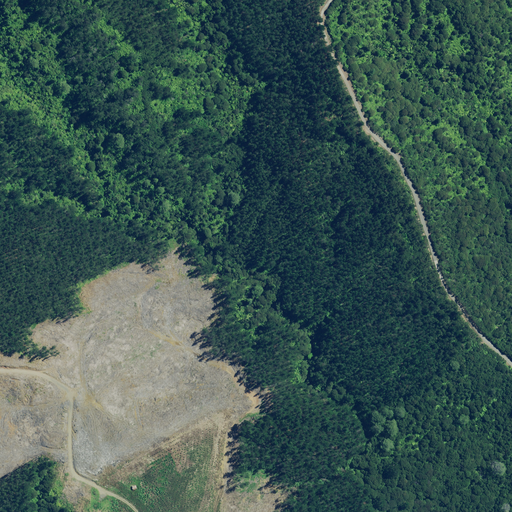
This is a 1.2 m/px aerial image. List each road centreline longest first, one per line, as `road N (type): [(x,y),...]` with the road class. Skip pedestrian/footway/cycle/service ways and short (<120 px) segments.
road 1 (track): [(0,371),(57,379),(71,403),(76,461),(92,476),(110,476),(257,397),(234,370),(177,340),(161,306),(216,294)]
road 2 (residential): [(330,0),(323,32),(369,130),(403,170),(441,280),(511,365)]
